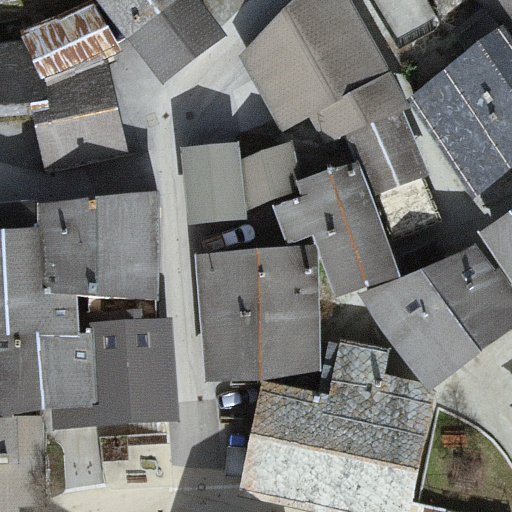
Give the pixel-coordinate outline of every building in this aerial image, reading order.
[(103,0),(105,5),(177,89),(223,34),(203,0),(103,0)] [(340,0),(314,0),(250,60),(284,137),(324,121),(342,152),(412,123),(415,121),(408,110),(340,0)] [(428,0),(367,0),(394,47),(442,23),(428,0)] [(428,0),(442,23),(479,0),(428,0)] [(20,40),(0,44),(0,123),(38,123),(46,172),(89,170),(133,153),(107,68),(126,55),(91,10),(79,15),(20,40)] [(511,36),(511,37),(408,110),(476,208),(511,183),(511,36)] [(308,204),(278,209),(294,251),(321,247),(337,298),(358,290),(400,276),(381,199),(439,181),(412,123),(342,152),(310,184),(303,184),(308,204)] [(298,148),(246,164),(252,213),(278,209),(308,204),(303,184),(310,184),(298,148)] [(244,150),(185,154),(196,231),(254,226),(252,213),(246,164),(244,150)] [(44,208),(47,233),(60,299),(87,304),(168,303),(165,203),(112,208),(44,208)] [(511,218),(488,235),(511,266),(511,218)] [(47,233),(0,234),(0,422),(105,416),(100,343),(83,339),(87,304),(60,299),(47,233)] [(294,251),(192,264),(209,386),(327,374),(321,247),(294,251)] [(511,340),(511,289),(481,248),(400,276),(358,290),(392,347),(442,396),(511,340)] [(104,326),(100,343),(105,416),(106,434),(179,428),(177,325),(104,326)] [(392,347),(342,343),(333,399),(269,385),(245,492),(331,511),(423,511),(442,396),(392,347)] [(0,511),(23,511),(24,423),(0,423),(0,511)]
